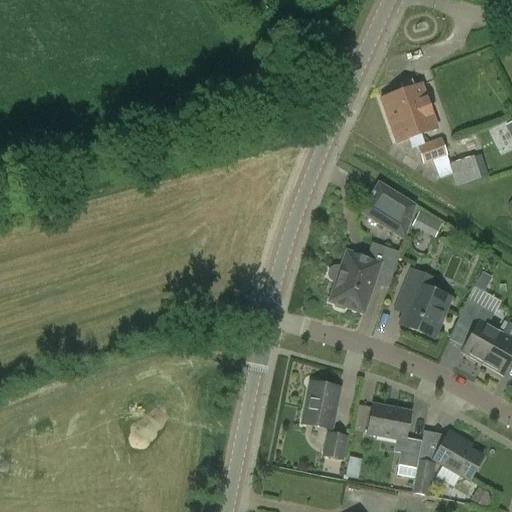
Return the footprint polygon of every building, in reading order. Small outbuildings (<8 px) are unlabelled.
[(419,135),(421,137),(437,131),(421,86),(402,92),(413,120),(414,120),(419,135)] [(413,120),(402,92),(380,100),(396,146),(421,137),(419,135),(414,120),(413,120)] [(423,166),(447,158),(440,140),(417,149),(423,166)] [(456,189),(481,180),(473,158),(448,166),(456,189)] [(403,241),(414,208),(378,186),(361,214),(403,241)] [(418,209),(411,227),(436,238),(444,220),(418,209)] [(363,315),(378,271),(392,276),(400,254),(371,245),(365,260),(347,254),(341,269),(337,267),(331,268),(329,270),(327,275),(328,280),(332,283),(336,284),(329,303),(363,315)] [(438,326),(449,299),(432,292),(436,282),(412,272),(403,293),(415,298),(403,328),(429,339),(435,325),(438,326)] [(475,287),(468,300),(494,313),(501,301),(475,287)] [(461,355),(483,367),(501,335),(486,327),(493,316),(466,301),(456,325),(472,334),(461,355)] [(511,327),(508,325),(502,336),(501,335),(483,367),(502,378),(511,360),(511,327)] [(339,390),(310,384),(302,426),(330,431),(339,390)] [(410,415),(372,407),(367,435),(405,442),(405,439),(410,415)] [(321,458),(343,463),(348,438),(326,434),(321,458)] [(468,446),(448,435),(433,462),(469,482),(482,460),(466,450),(468,446)] [(397,467),(398,468),(416,471),(417,462),(421,443),(405,439),(405,442),(402,455),(399,455),(397,467)] [(348,458),(344,478),(358,480),(361,461),(348,458)] [(414,481),(411,495),(428,498),(433,465),(417,462),(416,471),(414,481)] [(414,481),(416,471),(398,468),(396,478),(414,481)]
